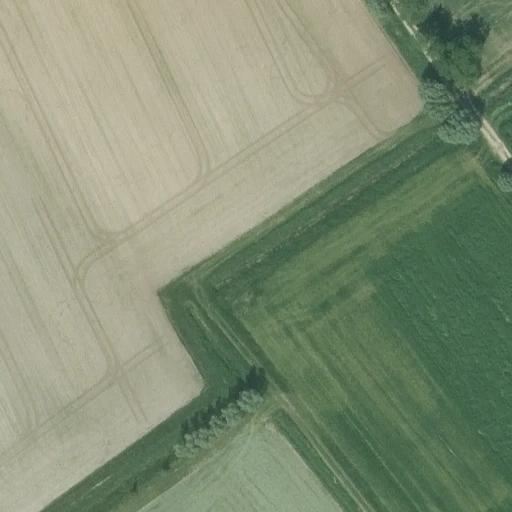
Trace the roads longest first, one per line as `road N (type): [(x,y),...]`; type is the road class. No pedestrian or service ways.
road 1 (track): [(374,511),(196,286)]
road 2 (track): [(472,100),(400,0)]
